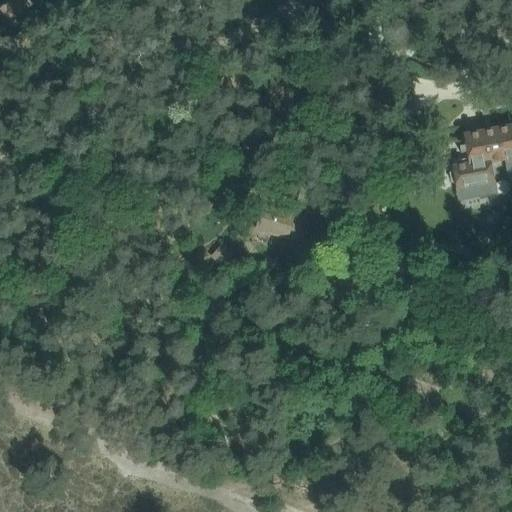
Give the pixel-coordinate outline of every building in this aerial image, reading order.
[(27,0),(10,0),(1,10),(14,23),(19,17),(32,4),(27,0)] [(24,31),(12,43),(25,55),(30,60),(42,48),(24,31)] [(452,169),(450,173),(451,182),(455,185),(458,202),(498,195),(492,161),(505,159),(510,192),(511,191),(511,127),(465,136),(467,146),(460,148),(461,156),(469,155),(471,163),(466,164),(464,160),(457,162),(455,166),(452,166),(452,169)] [(305,189),(300,205),(307,207),(305,214),(311,216),(334,223),(341,199),(305,189)] [(304,243),(310,220),(263,207),(257,230),(304,243)] [(224,245),(212,258),(222,267),(234,254),(224,245)] [(357,299),(356,260),(331,261),(333,300),(357,299)]
